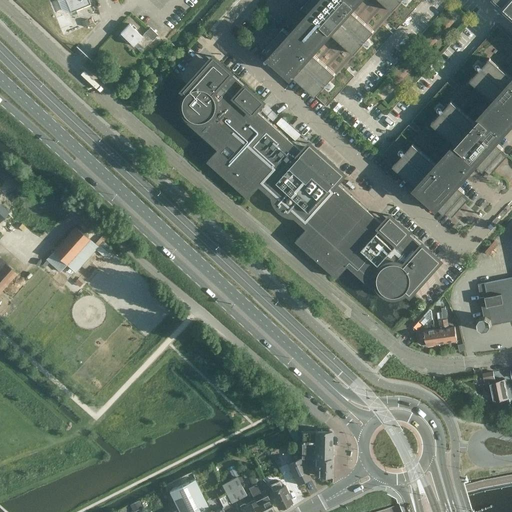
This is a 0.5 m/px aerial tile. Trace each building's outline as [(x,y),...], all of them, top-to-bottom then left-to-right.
[(65,0),(70,12),(90,4),(88,0),(65,0)] [(307,0),(304,4),(312,11),(299,26),(289,37),(281,30),(275,36),(272,34),(268,37),(271,40),(265,47),(289,68),(287,71),(315,96),(324,86),(335,73),(311,52),(320,42),(329,32),(353,53),(374,31),(350,9),(357,0),(380,0),(392,10),(401,0),(307,0)] [(401,0),(392,10),(380,0),(357,0),(350,9),(374,31),(353,53),(329,32),(320,42),(311,52),(335,73),(324,86),(315,96),(326,106),(354,76),(347,69),(348,68),(350,65),(357,72),(393,33),(385,26),(387,25),(389,22),(396,29),(422,0),(401,0)] [(493,0),(511,16),(511,13),(497,0),(493,0)] [(511,0),(497,0),(511,13),(511,0)] [(137,42),(144,49),(158,34),(150,27),(142,36),(134,29),(136,27),(133,24),(131,26),(129,24),(120,33),(134,45),(137,42)] [(511,39),(497,26),(450,78),(458,85),(456,87),(454,88),(447,82),(412,121),(419,128),(417,129),(416,131),(408,124),(381,155),(392,166),(400,157),(412,143),(437,165),(446,154),(455,145),(431,123),(451,100),(475,122),(485,111),(493,102),(469,80),(490,58),(511,78),(511,39)] [(485,111),(475,122),(451,100),(431,123),(455,145),(446,154),(437,165),(412,143),(400,157),(392,166),(420,191),(422,188),(446,210),(452,203),(455,206),(459,202),(456,199),(462,193),(454,186),(464,174),(477,160),(485,167),(491,161),(494,163),(497,159),(494,157),(500,150),(492,143),(504,130),(511,121),(511,78),(490,58),(469,80),(493,102),(485,111)] [(306,149),(304,152),(264,115),(256,108),(258,106),(259,103),(259,100),(258,97),(256,94),(223,64),(222,64),(220,62),(217,62),(213,62),(210,63),(208,65),(207,65),(185,90),(187,92),(184,96),(182,100),(182,105),(183,110),(185,114),(188,118),(186,120),(219,149),(207,161),(249,198),(260,186),(272,197),(273,202),(276,207),(279,211),(284,215),(289,217),(295,218),(307,228),(296,240),(337,277),(348,266),(380,294),(382,292),(386,295),(391,297),(395,297),(400,296),(405,294),(408,291),(410,293),(433,267),(435,263),(435,260),(434,256),(431,253),(432,253),(398,223),(395,221),(391,220),(387,221),(384,224),(372,213),(336,180),(337,178),(338,174),(338,171),(337,168),(335,166),(318,150),(318,151),(316,149),(312,148),(309,148),(306,149)] [(46,259),(47,260),(60,271),(66,263),(76,271),(98,246),(76,226),(46,259)] [(105,255),(112,248),(105,240),(98,247),(105,255)] [(0,258),(0,292),(17,274),(0,258)] [(492,325),(511,320),(511,277),(478,284),(481,297),(480,297),(483,316),(479,316),(475,321),(477,329),(482,332),(489,331),(492,325)] [(448,318),(444,319),(447,342),(457,341),(455,326),(449,327),(448,318)] [(440,329),(435,330),(437,344),(447,342),(444,319),(439,320),(440,329)] [(426,345),(437,344),(435,330),(424,331),(424,332),(419,333),(420,341),(426,340),(426,345)] [(493,371),(483,373),(486,387),(492,391),(494,401),(495,408),(511,405),(505,379),(495,381),(493,371)] [(302,430),(302,431),(302,443),(331,444),(332,431),(302,430)] [(290,444),(297,460),(287,464),(297,484),(311,477),(294,442),(290,444)] [(302,443),(302,457),(315,457),(331,458),(331,444),(302,443)] [(331,458),(315,457),(315,469),(318,469),(318,475),(330,476),(331,458)] [(237,477),(233,469),(229,471),(233,479),(222,485),(231,503),(246,495),(237,477)] [(241,507),(243,511),(263,511),(258,502),(260,501),(258,499),(260,498),(258,493),(260,492),(260,491),(256,484),(257,484),(252,473),(247,476),(252,486),(248,488),(255,500),(241,507)] [(178,511),(208,511),(210,510),(194,479),(168,491),(178,511)] [(279,509),(285,506),(285,507),(291,504),(291,503),(292,503),(287,494),(288,494),(285,486),(282,488),(279,482),(270,486),(273,492),(271,493),(279,509)] [(263,490),(260,491),(260,492),(258,493),(260,498),(258,499),(260,501),(258,502),(263,511),(270,511),(273,510),(263,490)] [(220,508),(221,509),(215,511),(231,511),(232,511),(224,494),(217,497),(222,507),(220,508)]
